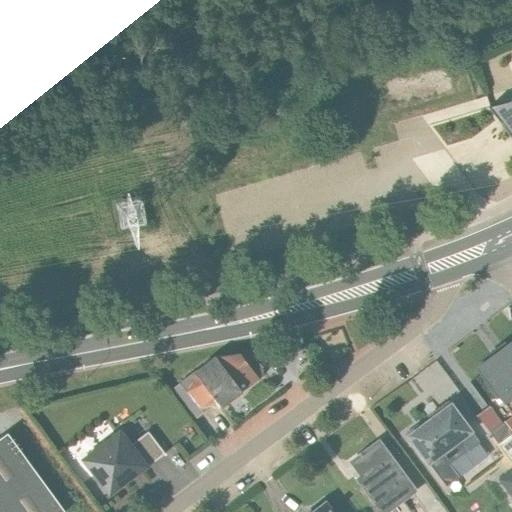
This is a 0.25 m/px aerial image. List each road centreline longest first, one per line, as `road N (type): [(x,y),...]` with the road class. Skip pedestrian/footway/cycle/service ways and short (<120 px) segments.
road 1 (primary): [(432,269),(257,319),(0,370)]
road 2 (unclassified): [(167,511),(426,318),(440,301),(432,269)]
